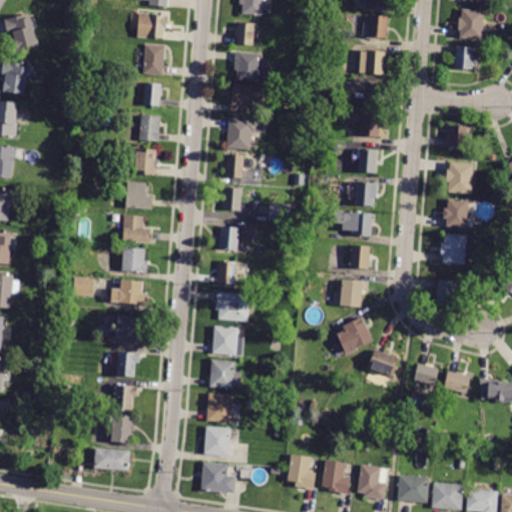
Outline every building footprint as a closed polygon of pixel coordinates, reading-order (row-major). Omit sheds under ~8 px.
[(264,0),(263,16),(243,14),(243,5),(240,5),(240,0),(264,0)] [(485,10),(483,40),(460,38),(461,30),(459,30),(460,18),(462,18),(463,9),(485,10)] [(29,13),(38,44),(16,51),(10,35),(9,35),(5,21),(29,13)] [(167,16),(167,28),(165,28),(165,38),(148,37),(149,15),(167,16)] [(371,16),(388,17),(387,38),(370,37),(371,16)] [(255,24),(254,45),(237,44),(238,22),(255,24)] [(166,46),(164,76),(144,74),(146,44),(166,46)] [(458,46),(474,48),(473,70),(455,68),(456,53),(457,53),(458,46)] [(364,73),(361,73),(362,51),(386,52),(384,75),(364,73)] [(238,76),(238,70),(235,70),(236,52),(260,54),(258,81),(238,80),(238,76)] [(4,75),(2,74),(4,60),(29,64),(24,94),(1,91),(4,75)] [(348,92),(347,92),(348,82),(383,85),(381,107),(364,106),(365,98),(356,98),(356,93),(348,92)] [(161,106),(144,105),(145,83),(163,84),(161,106)] [(232,105),(233,84),(261,87),(260,107),(248,107),(247,114),(237,113),(237,115),(231,114),(232,105)] [(16,123),(18,124),(17,138),(0,135),(0,100),(18,103),(16,123)] [(364,115),(364,114),(381,115),(379,137),(362,136),(364,115)] [(159,141),(159,142),(140,140),(143,115),(161,117),(159,141)] [(230,121),(230,119),(267,121),(266,133),(252,132),(251,150),(228,148),(230,121)] [(449,140),(451,125),(468,126),(467,148),(449,147),(449,140)] [(0,145),(14,147),(12,178),(0,177),(0,145)] [(155,175),(136,173),(137,148),(157,150),(156,163),(158,163),(158,167),(156,168),(155,175)] [(360,165),(360,159),(358,158),(358,151),(361,151),(361,150),(378,151),(377,174),(359,172),(360,165)] [(244,171),(244,178),(226,177),(228,154),(245,155),(244,171)] [(451,163),(451,162),(474,164),(472,194),(449,192),(449,182),(447,182),(448,171),(448,170),(450,170),(451,163)] [(153,205),(153,209),(127,208),(129,182),(147,183),(146,196),(154,196),(153,205)] [(357,197),(357,192),(355,192),(356,184),(358,184),(359,182),(379,184),(377,198),(375,198),(374,207),(356,205),(357,197)] [(241,211),(224,210),(225,187),(242,188),(241,211)] [(0,188),(11,189),(9,221),(0,220),(0,188)] [(469,203),(467,228),(447,226),(447,219),(444,218),(445,208),(448,208),(449,199),(469,200),(469,203)] [(291,222),(270,221),(271,203),(292,205),(291,222)] [(372,237),(353,235),(353,231),(343,230),(344,223),(334,223),(335,210),(347,211),(347,212),(373,215),(372,237)] [(149,239),(149,242),(124,241),(125,216),(144,217),(144,229),(150,230),(149,239)] [(238,251),(221,249),(223,227),(240,229),(238,251)] [(9,264),(0,263),(0,232),(12,233),(9,264)] [(467,237),(466,265),(443,263),(444,256),(441,255),(442,243),(445,244),(445,234),(467,236),(467,237)] [(353,247),(353,245),(371,247),(369,269),(352,268),(353,247)] [(124,248),(124,247),(146,249),(145,261),(148,261),(147,273),(122,271),(124,248)] [(237,262),(235,285),(218,283),(220,260),(237,262)] [(511,293),(505,289),(507,287),(501,282),(511,266),(511,293)] [(0,273),(14,275),(14,280),(20,280),(19,294),(13,293),(12,309),(0,307),(0,273)] [(94,296),(94,297),(74,296),(75,278),(95,279),(94,296)] [(122,280),(144,281),(143,293),(145,294),(144,306),(140,305),(140,304),(112,302),(113,289),(121,289),(122,280)] [(362,308),(334,305),(335,293),(338,293),(339,286),(343,287),(343,280),(364,282),(362,308)] [(456,282),(455,304),(437,303),(438,289),(439,289),(440,280),(456,281),(456,282)] [(218,293),(256,295),(255,304),(250,303),(249,322),(219,319),(220,310),(216,309),(218,293)] [(119,316),(119,315),(141,317),(140,330),(144,330),(143,340),(117,338),(119,316)] [(339,334),(346,331),(344,326),(362,317),(373,341),(357,349),(357,350),(347,355),(338,335),(339,334)] [(243,356),(213,353),(215,326),(239,328),(238,337),(245,337),(243,356)] [(383,352),(399,359),(392,376),(369,367),(376,350),(383,352)] [(141,354),(141,362),(136,362),(135,377),(118,376),(120,352),(141,354)] [(234,389),(211,387),(213,360),(236,362),(236,373),(241,373),(240,386),(234,386),(234,389)] [(426,365),(440,368),(435,385),(415,380),(419,363),(426,365)] [(467,393),(445,388),(449,371),(471,376),(467,393)] [(489,380),(499,380),(499,382),(506,382),(506,383),(511,383),(511,401),(482,399),(480,380),(489,380)] [(116,402),(117,385),(139,387),(138,396),(134,396),(133,410),(115,408),(116,402)] [(208,412),(210,393),(234,395),(232,423),(208,421),(208,412)] [(132,443),(112,441),(114,415),(134,417),(133,425),(136,425),(135,430),(133,429),(132,443)] [(231,435),(229,456),(205,454),(207,426),(232,428),(231,435)] [(96,457),(97,448),(131,451),(129,471),(95,468),(96,457)] [(317,473),(314,489),(296,486),(297,482),(288,480),(292,454),(312,457),(310,472),(317,473)] [(348,493),(348,494),(341,493),(341,492),(330,491),(331,487),(323,486),(326,460),(346,463),(344,478),(350,478),(348,493)] [(236,481),(235,493),(202,490),(204,462),(229,464),(228,476),(236,477),(236,481)] [(377,499),(365,497),(366,494),(358,492),(362,465),(382,468),(382,469),(390,470),(385,500),(377,499)] [(281,475),(271,473),(272,466),(282,468),(281,475)] [(400,501),(398,500),(400,475),(430,477),(428,503),(400,501)] [(434,508),(433,508),(435,482),(465,484),(463,510),(434,508)] [(497,511),(483,511),(467,511),(469,489),(499,491),(497,511)] [(511,495),(511,511),(502,511),(503,495),(511,495)]
